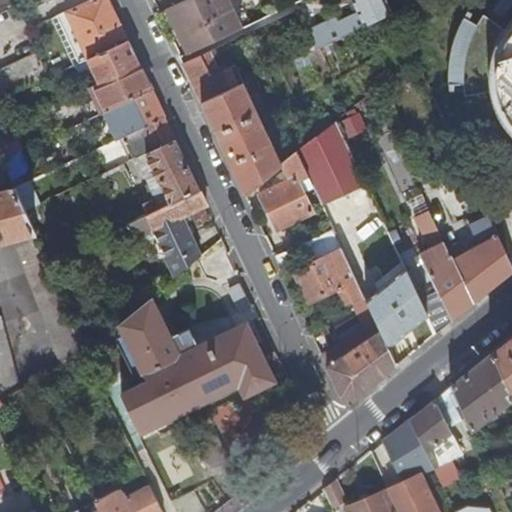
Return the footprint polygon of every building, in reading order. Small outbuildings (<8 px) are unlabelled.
[(87,58),(128,40),(121,25),(120,22),(109,0),(87,0),(65,11),(87,58)] [(187,0),(170,8),(190,54),(242,30),(228,0),(187,0)] [(394,14),(387,0),(359,0),(365,12),(311,37),(317,50),(353,33),(394,14)] [(78,63),(87,58),(65,11),(57,15),(78,63)] [(357,41),(353,33),(317,50),(305,56),(294,61),(300,74),(328,61),(326,57),(357,41)] [(511,33),(511,34),(504,46),(501,54),(498,65),(497,79),(498,91),(501,102),(505,112),(511,122),(511,33)] [(305,56),(317,50),(311,37),(310,35),(298,40),(305,56)] [(107,78),(139,63),(136,56),(128,40),(87,58),(98,82),(107,78)] [(194,84),(203,104),(244,84),(237,68),(222,75),(217,64),(231,57),(226,45),(184,65),(194,84)] [(0,98),(30,84),(49,76),(37,52),(0,69),(0,98)] [(114,106),(151,88),(146,79),(139,63),(107,78),(98,82),(104,95),(82,105),(88,118),(114,106)] [(272,82),(268,73),(256,79),(261,87),(272,82)] [(224,148),(246,195),(283,166),(244,84),(203,104),(224,148)] [(135,157),(174,138),(168,125),(164,116),(158,103),(151,88),(114,106),(127,134),(123,136),(133,158),(135,157)] [(382,219),(338,123),(299,153),(324,206),(344,196),(359,229),(382,219)] [(0,159),(0,160),(15,153),(3,128),(0,129),(0,159)] [(146,213),(198,188),(183,158),(174,138),(135,157),(154,197),(141,203),(146,213)] [(324,206),(299,153),(284,165),(291,180),(262,194),(278,231),(325,210),(324,206)] [(0,400),(18,390),(0,320),(0,240),(12,237),(59,365),(60,364),(81,352),(45,261),(35,233),(31,225),(24,211),(20,203),(0,160),(0,159),(0,400)] [(179,273),(199,255),(181,216),(206,205),(204,200),(198,188),(146,213),(112,229),(116,237),(132,229),(136,237),(154,230),(175,276),(179,273)] [(476,304),(511,274),(511,265),(499,237),(498,237),(496,234),(492,236),(493,240),(480,247),(458,199),(432,212),(436,221),(476,304)] [(40,220),(33,206),(24,211),(31,225),(40,220)] [(455,321),(476,304),(436,221),(421,229),(431,252),(421,257),(452,323),(455,321)] [(344,310),(365,300),(343,251),(296,274),(309,303),(336,291),(344,310)] [(380,333),(388,349),(428,318),(406,270),(367,302),(380,333)] [(160,288),(165,284),(161,280),(156,284),(160,288)] [(121,300),(131,312),(148,298),(150,296),(140,285),(121,300)] [(125,317),(118,324),(123,336),(127,343),(146,384),(138,388),(120,396),(139,433),(135,435),(143,451),(147,449),(161,442),(153,426),(238,384),(244,395),(271,382),(244,324),(176,358),(172,349),(165,334),(148,298),(131,312),(125,317)] [(375,385),(397,368),(388,349),(380,333),(370,340),(364,330),(324,357),(342,397),(357,400),(375,385)] [(127,343),(123,336),(116,339),(138,388),(146,384),(127,343)] [(511,336),(491,353),(511,397),(511,336)] [(60,375),(86,360),(82,351),(81,352),(60,364),(59,365),(56,367),(60,375)] [(511,400),(511,397),(491,353),(478,364),(451,386),(465,417),(472,431),(511,400)] [(465,417),(451,386),(434,400),(433,400),(446,427),(465,417)] [(446,427),(433,400),(408,420),(432,468),(445,462),(452,459),(442,439),(449,433),(446,427)] [(401,483),(387,489),(397,511),(437,511),(419,474),(432,468),(408,420),(396,429),(382,442),(401,483)] [(442,439),(452,459),(459,455),(449,433),(442,439)] [(445,462),(432,468),(439,484),(453,477),(445,462)] [(335,479),(323,489),(332,508),(345,502),(335,479)] [(95,503),(99,511),(162,511),(150,488),(127,499),(125,496),(123,494),(120,493),(115,493),(95,503)] [(393,511),(384,491),(344,508),(345,511),(393,511)] [(99,511),(95,503),(75,511),(99,511)]
